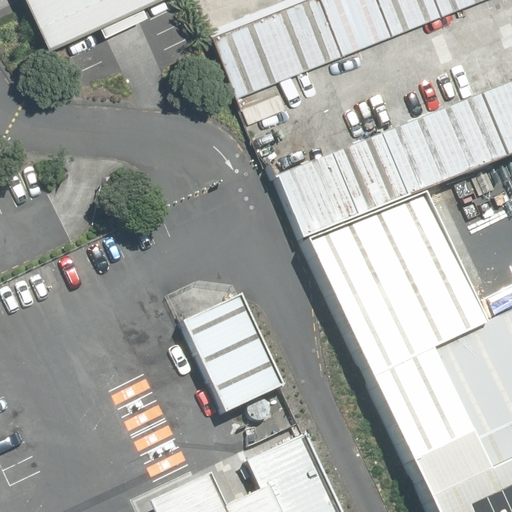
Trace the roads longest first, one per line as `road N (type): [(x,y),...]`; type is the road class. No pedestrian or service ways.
road 1 (unclassified): [(236,241),(271,270),(382,511)]
road 2 (unclassified): [(236,241),(182,158),(155,140),(12,120),(0,101)]
